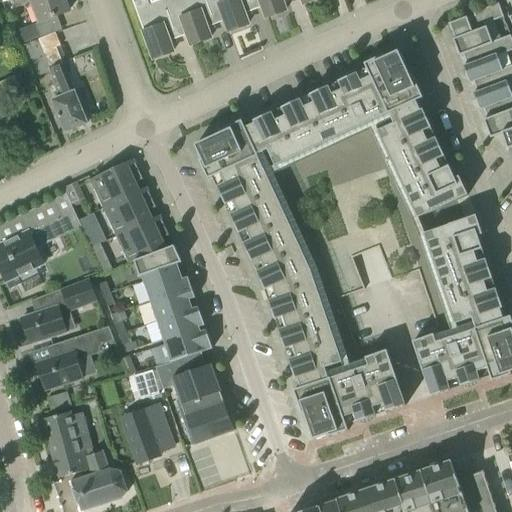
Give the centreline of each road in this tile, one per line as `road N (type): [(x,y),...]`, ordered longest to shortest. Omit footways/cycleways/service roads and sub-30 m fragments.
road 1 (residential): [(145,126),(230,308),(287,486)]
road 2 (residential): [(145,126),(411,4)]
road 3 (residential): [(511,270),(411,4)]
road 4 (residential): [(287,486),(511,412)]
road 5 (residential): [(0,194),(145,126)]
road 6 (residential): [(145,126),(100,0)]
